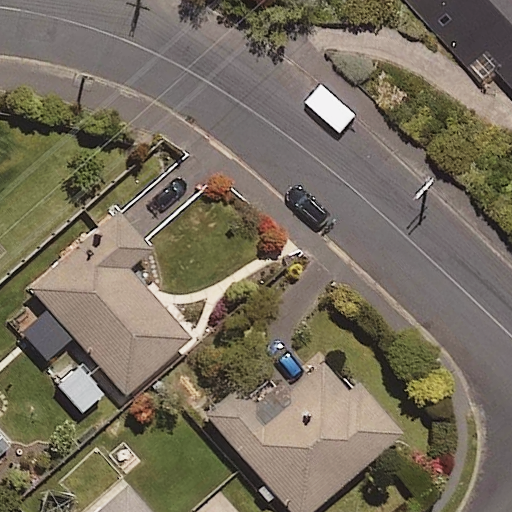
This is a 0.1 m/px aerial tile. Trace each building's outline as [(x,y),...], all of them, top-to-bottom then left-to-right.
[(511,0),(407,0),(478,75),(491,62),(511,84),(511,0)] [(54,316),(29,339),(50,362),(75,340),(118,388),(180,333),(116,262),(141,239),(109,204),(23,282),(54,316)] [(337,374),(315,350),(252,406),(227,378),(195,406),(289,511),(292,511),(389,426),(340,371),(337,374)] [(74,363),(51,384),(78,413),(101,392),(74,363)] [(149,511),(117,477),(78,511),(149,511)]
